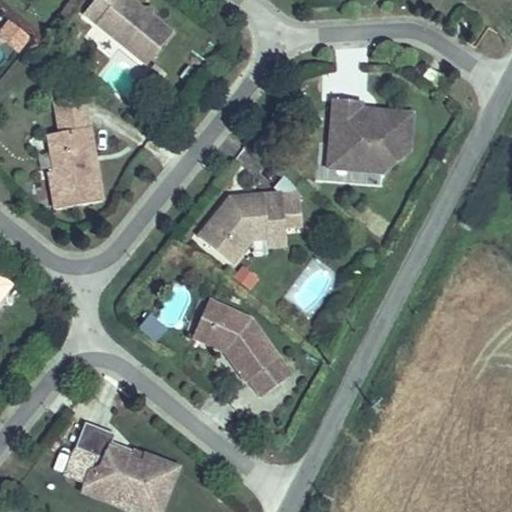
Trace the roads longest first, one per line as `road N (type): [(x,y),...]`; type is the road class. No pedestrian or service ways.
road 1 (unclassified): [(292,497),(511,89)]
road 2 (residential): [(274,40),(258,74),(119,247),(80,266)]
road 3 (residential): [(274,40),(409,29),(511,85)]
road 4 (residential): [(292,497),(131,370),(87,355)]
road 5 (residential): [(87,355),(52,374),(0,440)]
